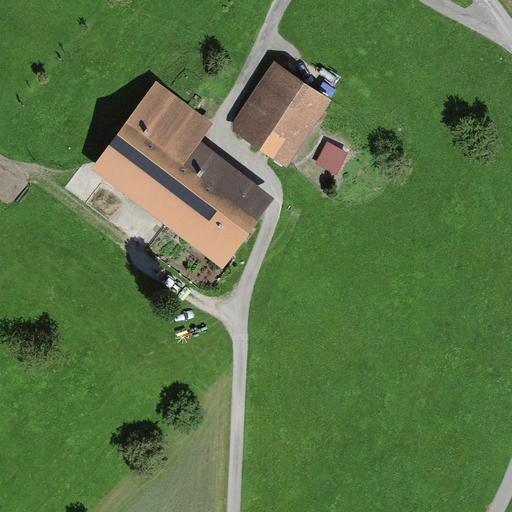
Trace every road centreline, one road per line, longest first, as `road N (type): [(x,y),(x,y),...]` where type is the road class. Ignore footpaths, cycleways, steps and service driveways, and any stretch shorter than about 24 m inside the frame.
road 1 (track): [(0,164),(61,194),(177,293),(239,321)]
road 2 (track): [(239,321),(278,193),(272,175),(221,141)]
road 3 (track): [(239,321),(232,511)]
